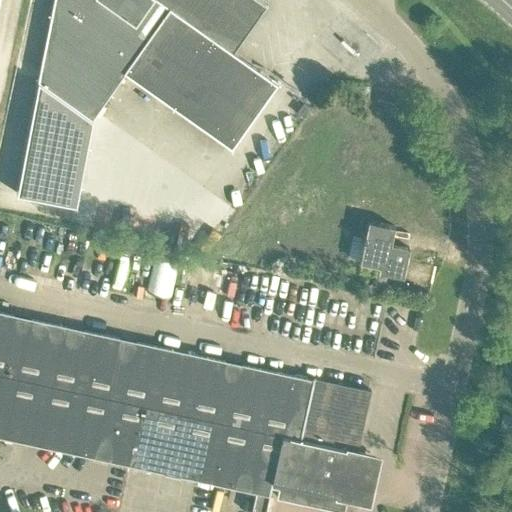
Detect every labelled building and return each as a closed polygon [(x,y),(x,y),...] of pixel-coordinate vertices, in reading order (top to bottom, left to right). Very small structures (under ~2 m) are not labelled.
[(123,70),(229,146),(275,81),(231,50),(264,4),(258,0),(51,0),(36,79),(90,117),(123,70)] [(74,202),(90,117),(36,79),(15,191),(74,202)] [(302,101),(296,111),(303,116),(310,106),(302,101)] [(377,264),(376,269),(401,275),(407,245),(389,241),(392,224),(367,219),(364,233),(362,233),(360,239),(362,239),(358,260),(377,264)] [(0,434),(254,489),(267,493),(270,483),(277,485),(275,494),(341,508),(344,495),(363,499),(373,453),(354,448),(367,387),(312,376),(312,375),(311,374),(310,377),(0,309),(0,434)] [(499,427),(511,430),(511,425),(511,415),(503,413),(499,427)] [(262,511),(267,493),(254,489),(248,511),(249,511),(262,511)]
